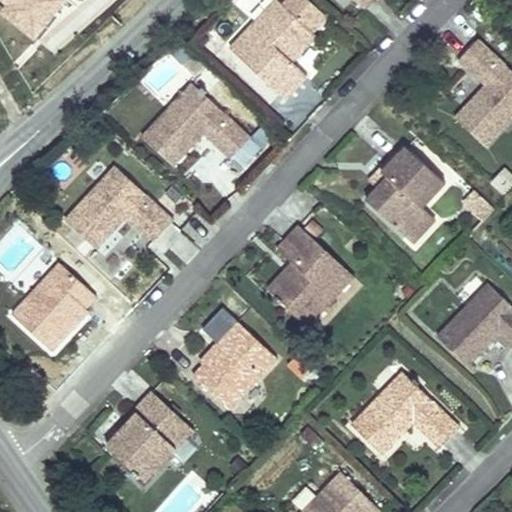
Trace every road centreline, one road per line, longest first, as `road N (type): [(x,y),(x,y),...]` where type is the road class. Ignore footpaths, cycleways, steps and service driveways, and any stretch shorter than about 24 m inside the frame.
road 1 (residential): [(8,464),(439,0)]
road 2 (tertiary): [(5,159),(176,0)]
